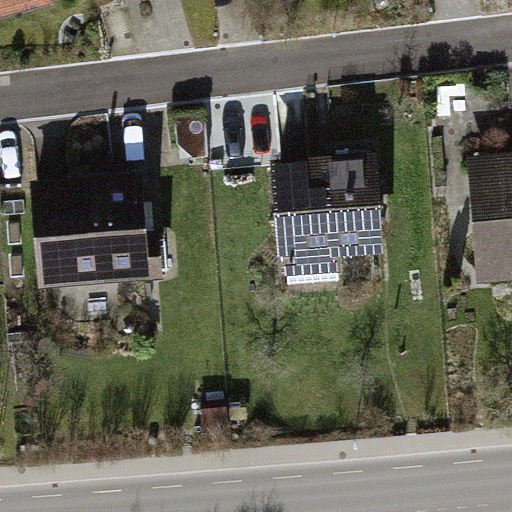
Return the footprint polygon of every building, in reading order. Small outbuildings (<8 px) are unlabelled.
[(0,0),(0,9),(3,18),(58,0),(0,0)] [(384,147),(282,155),(290,278),(352,273),(350,248),(391,245),(384,147)] [(511,153),(474,156),(484,285),(511,283),(511,153)] [(154,165),(36,172),(42,280),(160,274),(154,165)] [(234,385),(202,388),(205,421),(236,419),(234,385)]
